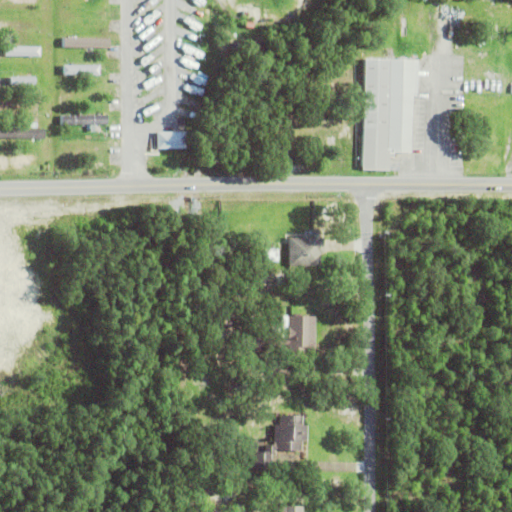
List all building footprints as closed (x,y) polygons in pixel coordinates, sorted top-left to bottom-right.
[(58,47),(106,49),(107,39),(58,37),(58,47)] [(33,46),(0,46),(0,50),(0,55),(33,56),(33,46)] [(393,156),(387,155),(387,168),(360,167),(362,57),(415,58),(415,94),(411,94),(409,150),(393,150),(393,156)] [(0,73),(41,73),(41,83),(0,83),(0,73)] [(0,100),(39,100),(40,109),(0,109),(0,100)] [(88,124),(105,124),(105,114),(58,116),(58,125),(88,124)] [(36,121),(36,127),(20,127),(20,121),(24,121),(24,119),(32,119),(32,121),(36,121)] [(6,137),(40,137),(40,129),(6,129),(6,137)] [(150,149),(176,149),(176,131),(150,132),(150,149)] [(63,143),(109,141),(109,150),(64,152),(63,143)] [(0,153),(43,153),(43,162),(0,162),(0,153)] [(322,236),(322,252),(318,252),(318,265),(287,264),(287,236),(302,236),(302,234),(308,234),(308,228),(317,228),(317,236),(322,236)] [(263,260),(263,247),(277,248),(276,260),(263,260)] [(246,285),(246,269),(256,269),(256,285),(246,285)] [(284,358),(285,338),(279,338),(280,314),(313,315),(312,359),(284,358)] [(238,347),(239,331),(279,332),(278,349),(238,347)] [(305,424),(305,440),(300,440),(300,450),(274,450),(274,453),(270,453),(270,469),(251,469),(252,451),(264,451),(264,444),(272,444),(272,424),(278,424),(278,414),(301,415),(301,424),(305,424)] [(196,481),(197,464),(214,465),(213,482),(196,481)]
